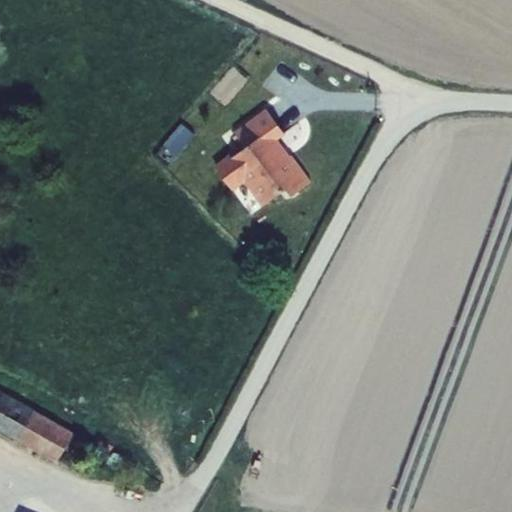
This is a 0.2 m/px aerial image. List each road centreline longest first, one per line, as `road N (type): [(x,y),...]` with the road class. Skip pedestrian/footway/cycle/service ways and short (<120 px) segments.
road 1 (track): [(0,464),(129,506),(175,503),(216,460),(373,159),(420,91)]
road 2 (unclassified): [(209,0),(420,91),(511,103)]
